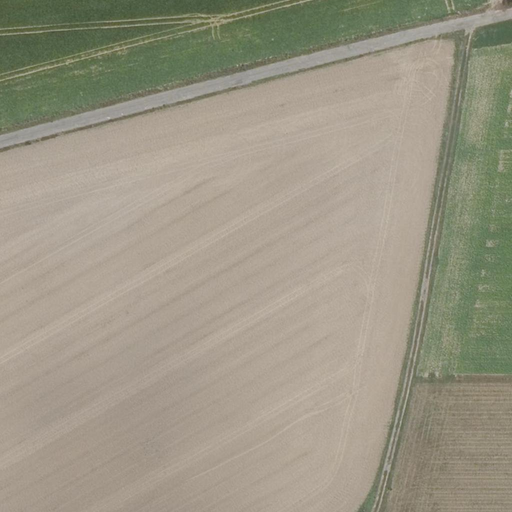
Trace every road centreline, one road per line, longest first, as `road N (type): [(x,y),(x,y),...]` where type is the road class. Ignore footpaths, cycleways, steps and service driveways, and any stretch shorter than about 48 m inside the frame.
road 1 (track): [(511,15),(0,143)]
road 2 (track): [(375,511),(470,24)]
